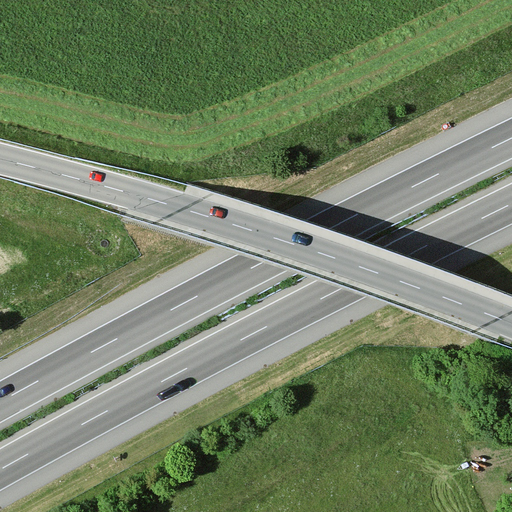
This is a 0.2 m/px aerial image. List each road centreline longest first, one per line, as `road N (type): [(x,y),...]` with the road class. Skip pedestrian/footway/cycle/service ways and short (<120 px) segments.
road 1 (motorway): [(0,469),(511,203)]
road 2 (motorway): [(511,138),(0,402)]
road 3 (tertiary): [(0,158),(183,208),(511,323)]
